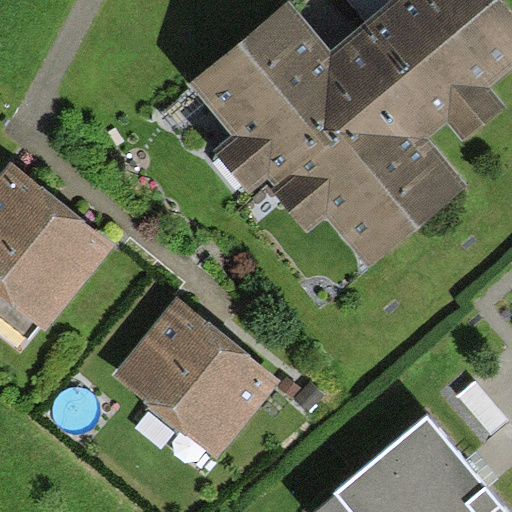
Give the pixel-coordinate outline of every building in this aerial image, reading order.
[(488,95),(511,75),(511,25),(491,0),(423,0),(339,68),(295,14),(193,96),(234,147),(216,162),(248,203),(268,187),(310,238),(326,225),(367,276),(456,204),(419,158),(452,132),(468,152),(508,119),(488,95)] [(0,195),(0,297),(46,334),(112,251),(17,174),(0,195)] [(117,384),(214,464),(278,388),(181,308),(117,384)] [(328,401),(312,388),(300,402),(315,416),(328,401)] [(505,511),(430,420),(334,497),(338,501),(324,511),(505,511)]
